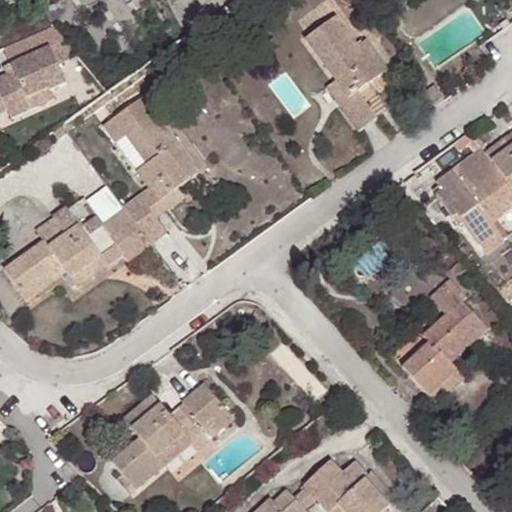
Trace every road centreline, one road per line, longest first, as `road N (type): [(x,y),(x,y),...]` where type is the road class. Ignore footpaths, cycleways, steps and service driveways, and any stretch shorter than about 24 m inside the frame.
road 1 (residential): [(484,511),(251,263)]
road 2 (residential): [(251,263),(511,75)]
road 3 (residential): [(251,263),(127,351),(78,370),(28,361),(0,344)]
